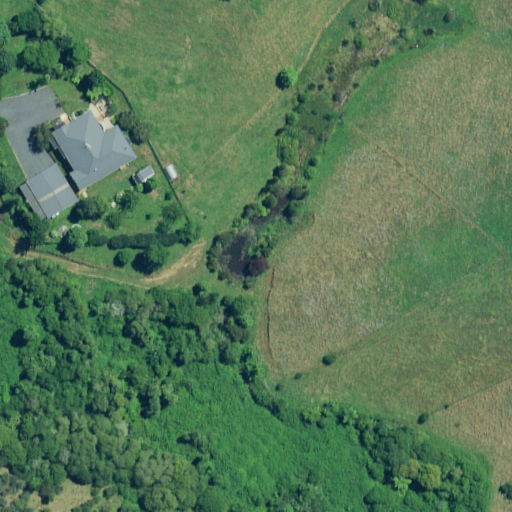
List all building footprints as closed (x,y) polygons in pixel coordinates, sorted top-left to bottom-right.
[(58,147),(55,149),(63,161),(65,160),(72,171),(67,174),(77,192),(133,159),(114,127),(112,128),(106,118),(96,124),(88,111),(50,134),(58,147)] [(75,202),(53,164),(23,181),(45,219),(75,202)] [(152,174),(146,165),(129,178),(135,186),(152,174)] [(172,165),(163,170),(169,182),(178,178),(172,165)] [(72,223),(66,233),(79,240),(85,230),(72,223)]
